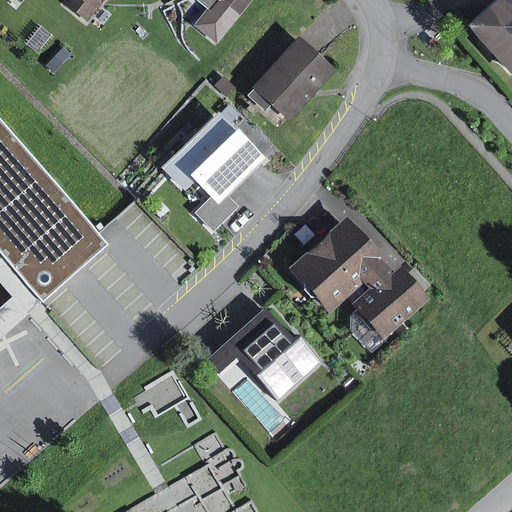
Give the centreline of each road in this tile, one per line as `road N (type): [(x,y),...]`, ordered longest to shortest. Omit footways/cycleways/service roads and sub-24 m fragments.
road 1 (residential): [(378,63),(326,152),(183,307)]
road 2 (unclassified): [(378,63),(477,87),(511,124)]
